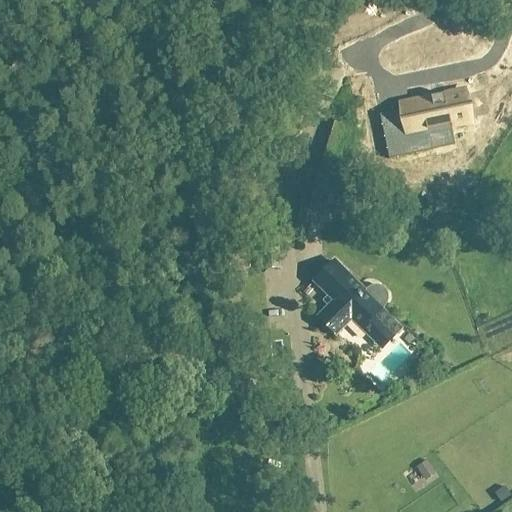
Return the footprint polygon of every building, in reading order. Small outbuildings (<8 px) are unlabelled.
[(415,96),(393,98),(396,128),(417,126),(418,128),(432,127),(431,125),(478,121),(475,91),(454,93),(453,85),(414,89),(415,96)] [(343,215),(351,179),(321,173),(313,209),(343,215)] [(279,247),(260,249),(262,270),(281,268),(279,247)] [(315,283),(335,303),(319,319),(336,335),(353,319),(373,339),(392,319),(382,309),(384,306),(386,304),(387,301),(386,297),(385,294),(382,291),(379,290),(375,289),(372,290),(369,292),(366,295),(335,263),(315,283)] [(432,461),(421,467),(429,481),(440,475),(432,461)]
